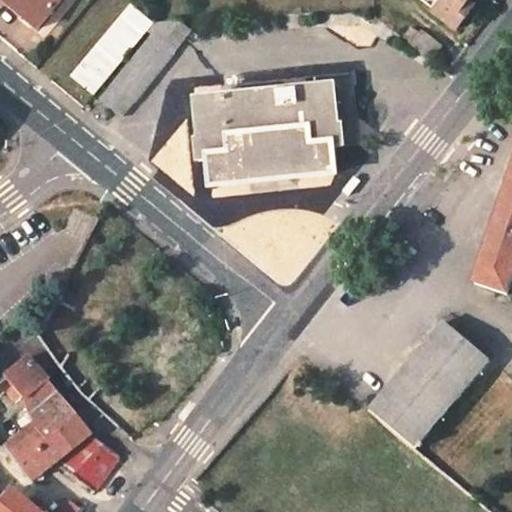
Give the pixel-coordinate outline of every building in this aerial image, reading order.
[(8,0),(40,23),(57,0),(8,0)] [(467,2),(468,0),(443,0),(432,15),(454,31),(473,6),(467,2)] [(132,7),(76,75),(97,92),(154,25),(132,7)] [(432,58),(441,44),(421,30),(411,42),(432,58)] [(178,53),(157,36),(104,98),(126,114),(178,53)] [(332,85),(196,99),(200,140),(198,140),(201,160),(211,159),(215,185),(334,173),(332,145),(342,144),(339,125),(336,126),(332,85)] [(511,282),(511,172),(476,280),(509,292),(511,282)] [(492,359),(444,322),(375,408),(424,447),(492,359)] [(72,448),(90,433),(89,430),(82,421),(74,412),(64,400),(56,391),(49,383),(38,371),(26,360),(23,362),(7,377),(27,400),(39,431),(52,421),(72,448)] [(52,421),(39,431),(11,452),(34,480),(56,465),(96,491),(121,457),(113,449),(104,444),(96,438),(90,433),(72,448),(52,421)] [(1,504),(0,505),(0,511),(58,511),(41,511),(12,489),(1,504)]
